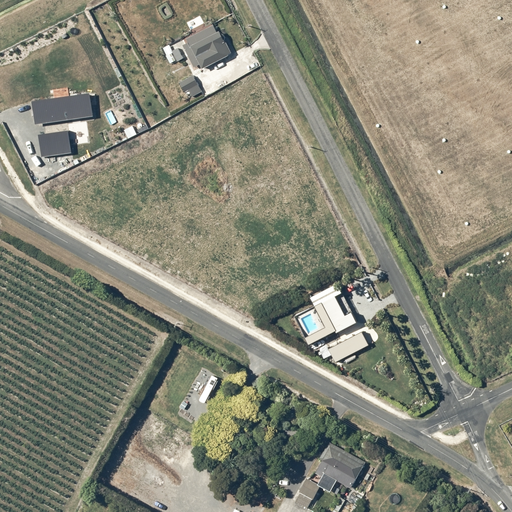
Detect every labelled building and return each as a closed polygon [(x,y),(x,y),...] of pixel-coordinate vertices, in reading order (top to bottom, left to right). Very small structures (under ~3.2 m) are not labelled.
[(187,40),(190,45),(184,48),(194,70),(202,66),(205,71),(234,57),(221,30),(218,25),(187,40)] [(176,57),(177,61),(178,62),(185,58),(180,49),(173,52),(176,57)] [(171,64),(177,61),(176,57),(174,52),(167,55),(171,64)] [(203,92),(195,76),(181,83),(190,99),(203,92)] [(346,283),(314,299),(318,307),(326,303),(340,333),(364,321),(346,283)] [(367,460),(331,440),(322,457),(325,458),(317,472),(323,475),(325,472),(352,487),(367,460)] [(308,508),(322,484),(310,477),(296,502),(308,508)]
